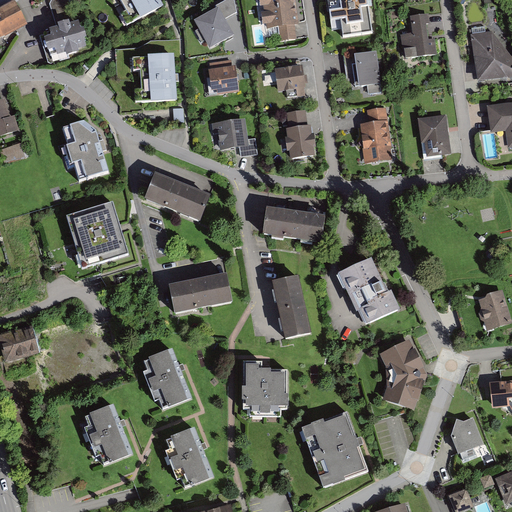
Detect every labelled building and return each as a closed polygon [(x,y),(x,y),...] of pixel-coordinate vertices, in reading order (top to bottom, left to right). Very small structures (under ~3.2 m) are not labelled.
[(159,0),(126,0),(139,23),(164,9),(159,0)] [(257,0),(263,32),(279,29),(282,43),(302,39),(295,0),(257,0)] [(369,0),(334,0),(335,3),(327,5),(330,26),(338,24),(341,41),(375,36),(369,0)] [(0,42),(29,27),(14,4),(0,9),(0,42)] [(195,21),(210,50),(235,36),(219,8),(195,21)] [(414,35),(401,37),(405,61),(438,57),(436,41),(429,42),(426,17),(412,19),(414,35)] [(54,29),(45,32),(47,38),(39,41),(46,61),(53,58),(54,61),(62,58),(63,60),(81,54),(80,52),(87,50),(77,23),(68,26),(67,22),(54,26),(54,29)] [(511,53),(493,34),(472,37),(477,87),(511,79),(511,53)] [(377,54),(353,58),(358,89),(382,86),(377,54)] [(173,56),(144,58),(148,105),(176,103),(173,56)] [(236,69),(209,73),(213,97),(239,93),(236,69)] [(302,69),(275,72),(278,94),(296,91),(297,99),(306,98),(302,69)] [(4,101),(0,102),(0,138),(19,133),(14,119),(10,120),(4,101)] [(508,150),(511,149),(511,104),(487,108),(491,134),(506,132),(508,150)] [(367,112),(369,126),(388,123),(386,109),(367,112)] [(186,110),(175,111),(176,126),(187,125),(186,110)] [(288,116),(290,132),(309,129),(307,113),(288,116)] [(427,160),(452,156),(446,117),(418,121),(422,146),(425,146),(427,160)] [(240,150),(249,149),(248,141),(245,121),(213,126),(214,136),(218,136),(221,153),(240,150)] [(391,151),(393,151),(388,123),(369,126),(361,127),(364,150),(363,150),(365,166),(393,162),(391,151)] [(75,127),(65,129),(71,147),(61,151),(68,167),(75,165),(82,183),(107,174),(92,136),(88,138),(75,127)] [(290,132),(285,132),(290,161),(315,157),(311,129),(309,129),(290,132)] [(248,141),(249,149),(240,150),(241,159),(258,157),(256,140),(248,141)] [(25,145),(2,153),(7,165),(29,157),(25,145)] [(156,177),(146,203),(201,224),(212,198),(156,177)] [(67,217),(83,270),(129,256),(113,203),(67,217)] [(267,211),(264,238),(322,246),(326,219),(267,211)] [(395,311),(369,259),(337,276),(364,327),(395,311)] [(170,289),(176,316),(233,304),(227,276),(170,289)] [(272,284),(285,341),(312,335),(299,278),(272,284)] [(511,321),(503,291),(477,299),(487,333),(511,325),(511,321)] [(0,337),(0,346),(5,366),(40,356),(33,329),(0,337)] [(410,342),(378,356),(387,378),(381,402),(411,413),(426,377),(410,342)] [(174,350),(145,361),(152,380),(145,383),(149,395),(158,391),(165,410),(193,399),(174,350)] [(258,365),(240,365),(240,410),(255,410),(255,417),(267,417),(267,409),(284,409),(284,372),(258,372),(258,365)] [(511,383),(489,386),(491,411),(509,408),(511,413),(511,383)] [(114,406),(87,417),(94,435),(85,438),(90,451),(98,448),(106,467),(135,456),(114,406)] [(344,414),(297,431),(319,490),(366,473),(344,414)] [(463,424),(456,422),(449,439),(456,458),(484,446),(473,420),(463,424)] [(195,429),(168,439),(175,458),(167,462),(172,473),(178,471),(186,490),(215,479),(195,429)] [(511,473),(495,480),(506,506),(511,503),(511,473)] [(491,476),(480,480),(484,491),(495,487),(491,476)] [(448,496),(454,511),(464,511),(475,508),(467,488),(448,496)]
